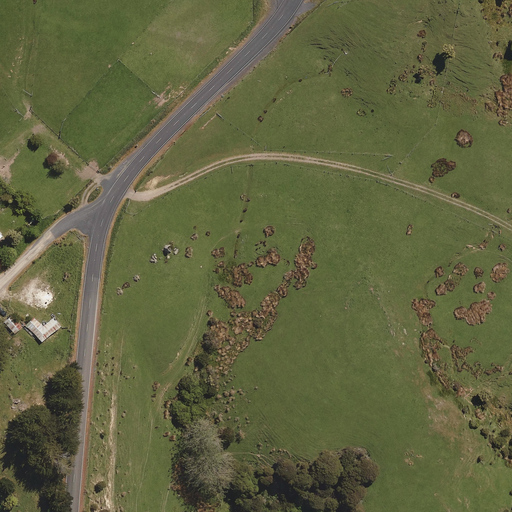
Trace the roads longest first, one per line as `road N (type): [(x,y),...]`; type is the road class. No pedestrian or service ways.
road 1 (tertiary): [(104,210),(67,511)]
road 2 (tertiary): [(292,0),(104,210)]
road 3 (unclassified): [(0,282),(68,221),(104,210)]
